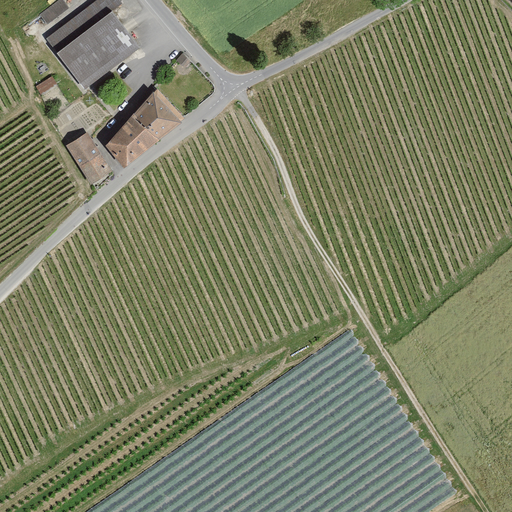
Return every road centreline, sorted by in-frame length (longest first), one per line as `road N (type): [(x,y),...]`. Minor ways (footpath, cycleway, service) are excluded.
road 1 (track): [(469,490),(300,220),(275,152),(233,87)]
road 2 (unclassified): [(0,294),(233,87)]
road 3 (unclassified): [(233,87),(393,0)]
road 4 (residential): [(233,87),(150,0)]
